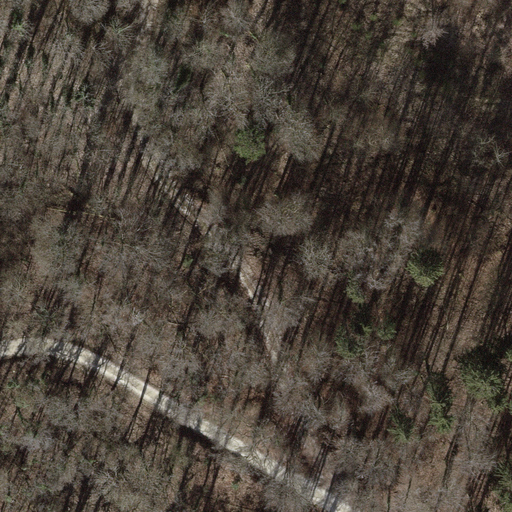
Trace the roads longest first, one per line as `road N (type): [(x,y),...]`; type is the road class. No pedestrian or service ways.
road 1 (track): [(326,506),(284,414),(255,297),(161,176),(138,105),(148,0)]
road 2 (track): [(339,511),(100,363),(18,344),(0,350)]
